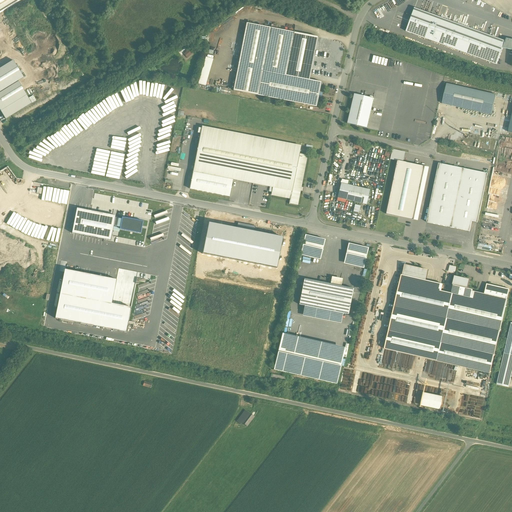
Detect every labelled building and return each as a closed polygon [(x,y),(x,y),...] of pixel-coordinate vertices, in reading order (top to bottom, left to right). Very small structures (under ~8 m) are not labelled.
[(415,8),(406,32),(497,65),(503,48),(505,41),(415,8)] [(233,91),(258,95),(262,71),(270,28),(246,23),(233,91)] [(294,32),(270,28),(262,71),(286,75),(294,32)] [(294,32),(286,75),(309,80),(317,37),(294,32)] [(511,39),(506,39),(505,41),(503,48),(510,50),(511,50),(511,39)] [(188,58),(192,53),(188,49),(184,54),(188,58)] [(206,86),(213,59),(205,57),(198,85),(206,86)] [(13,61),(0,68),(0,110),(5,119),(32,104),(18,81),(24,78),(13,61)] [(321,85),(321,82),(309,80),(286,75),(262,71),(258,95),(316,107),(317,104),(319,97),(319,96),(320,93),(319,93),(321,85)] [(496,95),(447,84),(442,104),(491,115),(496,95)] [(354,94),(347,123),(366,128),(373,98),(354,94)] [(48,149),(68,138),(64,131),(66,130),(64,125),(41,138),(48,149)] [(301,146),(202,127),(190,189),(230,197),(233,179),(273,187),(292,191),(299,154),(301,146)] [(299,154),(292,191),(273,187),(271,195),(290,198),(289,204),(290,203),(297,205),(300,191),(301,187),(307,155),(307,156),(307,155),(299,154)] [(425,167),(397,161),(386,214),(414,220),(425,167)] [(488,174),(439,163),(427,222),(470,231),(472,221),(478,223),(488,174)] [(369,190),(341,184),(338,198),(366,204),(369,190)] [(499,238),(507,198),(490,195),(483,235),(499,238)] [(102,240),(111,242),(114,227),(116,218),(116,217),(78,210),(77,210),(72,234),(74,234),(102,240)] [(122,219),(116,218),(114,227),(120,228),(122,219)] [(122,218),(122,219),(120,228),(120,230),(141,234),(143,222),(133,220),(122,218)] [(325,240),(305,235),(300,255),(320,259),(325,240)] [(368,248),(349,244),(344,263),(364,268),(368,248)] [(470,298),(441,292),(442,285),(425,281),(428,271),(404,265),(384,350),(490,373),(510,289),(487,284),(484,294),(472,291),(470,298)] [(448,272),(455,275),(457,267),(450,265),(448,272)] [(65,271),(56,320),(126,333),(131,309),(112,306),(116,281),(65,271)] [(332,277),(330,284),(341,286),(342,279),(332,277)] [(469,280),(455,277),(453,284),(454,284),(453,294),(470,298),(472,291),(472,290),(466,289),(466,287),(467,287),(469,280)] [(330,284),(304,279),(299,305),(304,306),(343,313),(348,314),(353,289),(341,286),(330,284)] [(127,288),(123,306),(134,308),(138,290),(127,288)] [(303,316),(341,324),(343,313),(304,306),(303,316)] [(345,348),(282,334),(274,370),(336,384),(345,348)] [(511,355),(504,354),(497,383),(509,386),(511,371),(511,355)] [(489,396),(493,376),(487,375),(483,374),(479,394),(489,396)] [(152,380),(144,379),(143,385),(150,387),(152,380)] [(452,399),(453,393),(440,390),(439,397),(452,399)] [(249,413),(242,423),(247,426),(254,417),(249,413)]
